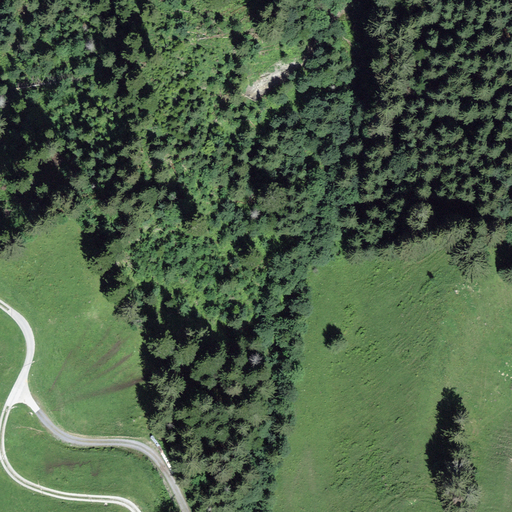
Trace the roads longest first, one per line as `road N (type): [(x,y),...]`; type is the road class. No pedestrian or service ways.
road 1 (track): [(21,387),(37,420),(60,440),(149,447),(174,474),(191,511)]
road 2 (track): [(0,444),(10,472),(46,491),(130,503),(137,511)]
road 3 (track): [(0,302),(30,335),(0,440)]
